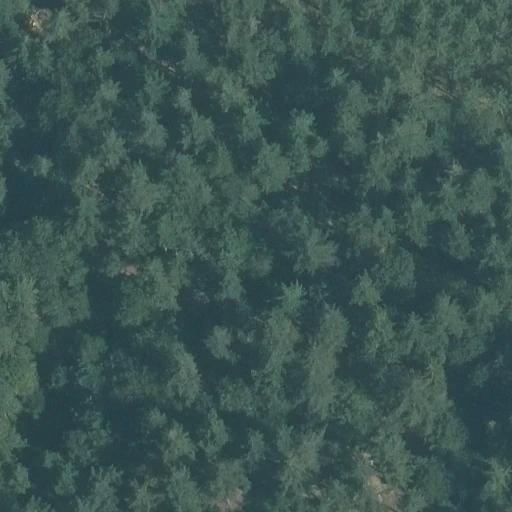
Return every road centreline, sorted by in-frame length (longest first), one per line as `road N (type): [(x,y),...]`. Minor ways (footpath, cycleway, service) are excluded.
road 1 (track): [(15,191),(133,272),(511,431)]
road 2 (track): [(511,151),(33,35)]
road 3 (track): [(33,35),(15,191)]
